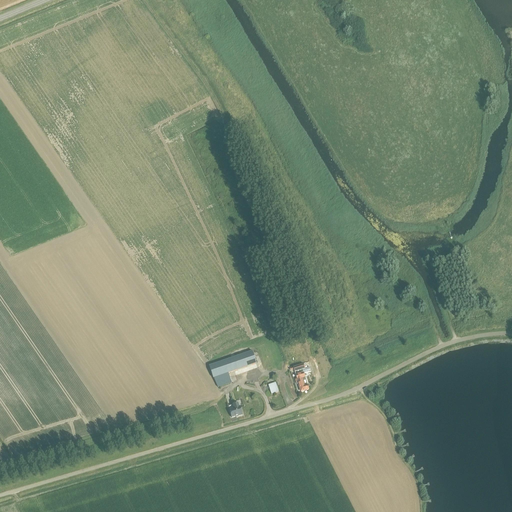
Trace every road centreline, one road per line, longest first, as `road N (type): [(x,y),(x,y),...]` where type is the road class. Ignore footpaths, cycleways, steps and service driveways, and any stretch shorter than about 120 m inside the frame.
road 1 (unclassified): [(284,412),(315,386),(311,360),(233,160),(225,119),(143,0)]
road 2 (unclassified): [(0,495),(284,412)]
road 3 (unclassified): [(284,412),(456,341),(511,333)]
